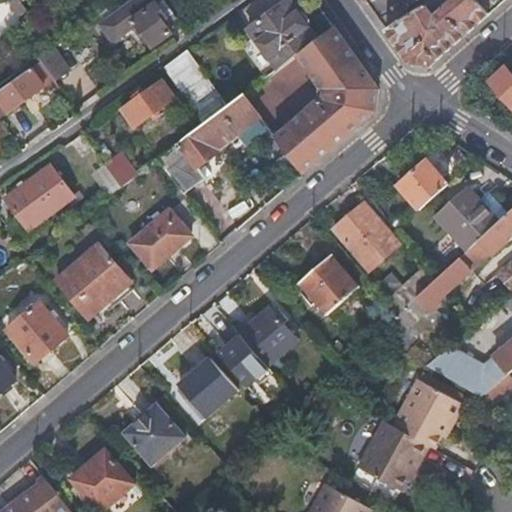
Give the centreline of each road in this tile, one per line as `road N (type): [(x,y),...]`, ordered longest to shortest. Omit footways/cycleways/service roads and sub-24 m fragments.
road 1 (residential): [(414,103),(0,459)]
road 2 (residential): [(511,18),(414,103)]
road 3 (residential): [(414,103),(338,0)]
